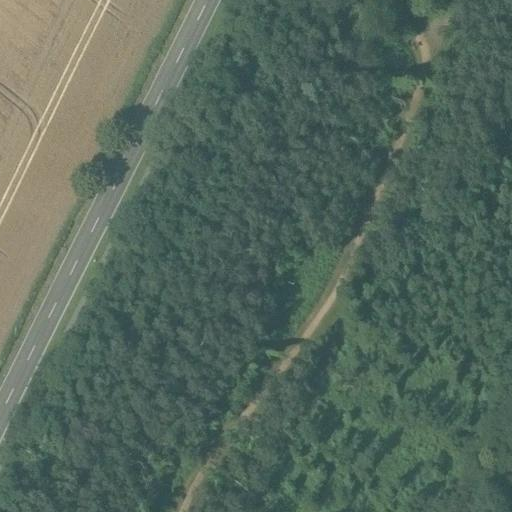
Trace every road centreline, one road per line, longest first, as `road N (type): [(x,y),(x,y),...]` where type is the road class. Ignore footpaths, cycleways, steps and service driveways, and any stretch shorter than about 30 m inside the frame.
road 1 (track): [(365,0),(424,43),(416,90),(321,305),(199,467),(180,511)]
road 2 (tertiary): [(0,425),(211,0)]
